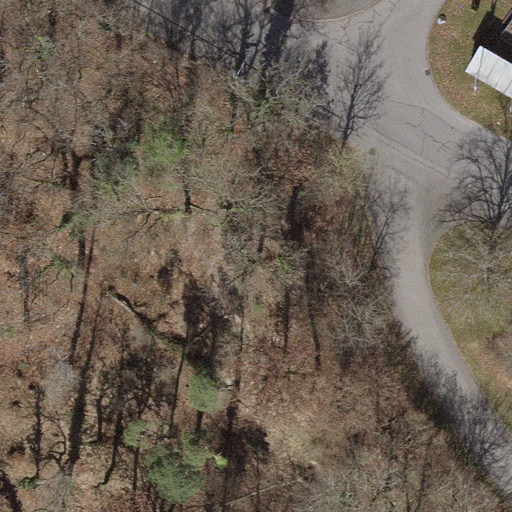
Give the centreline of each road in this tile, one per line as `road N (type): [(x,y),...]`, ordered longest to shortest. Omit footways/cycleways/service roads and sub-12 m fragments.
road 1 (unclassified): [(192,0),(352,92)]
road 2 (unclassified): [(352,92),(511,173)]
